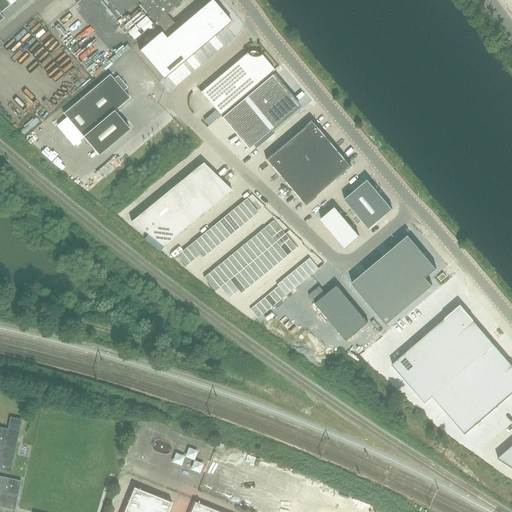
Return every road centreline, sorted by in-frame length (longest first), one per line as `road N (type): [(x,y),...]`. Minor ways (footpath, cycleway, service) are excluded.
road 1 (unclassified): [(261,25),(185,87),(183,113),(336,260),(354,259),(415,206)]
road 2 (track): [(0,302),(164,347),(353,432)]
road 3 (unclassified): [(415,206),(261,25)]
road 4 (unclassified): [(511,317),(415,206)]
